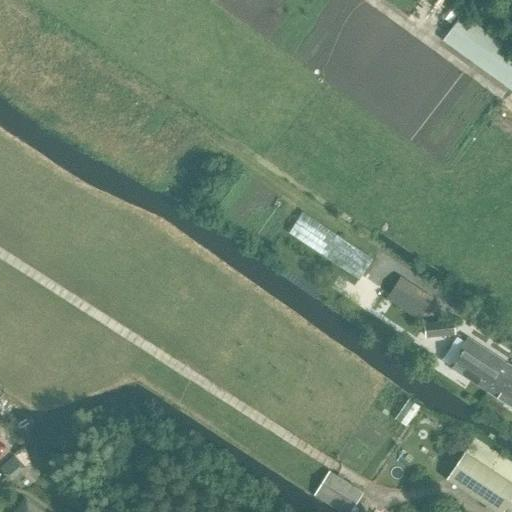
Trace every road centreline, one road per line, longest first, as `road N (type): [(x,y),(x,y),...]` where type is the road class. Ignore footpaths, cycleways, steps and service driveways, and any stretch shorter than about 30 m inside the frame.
road 1 (track): [(460,305),(5,0)]
road 2 (track): [(382,499),(0,254)]
